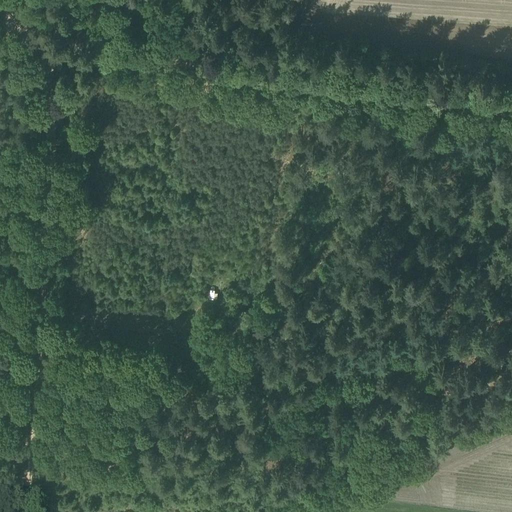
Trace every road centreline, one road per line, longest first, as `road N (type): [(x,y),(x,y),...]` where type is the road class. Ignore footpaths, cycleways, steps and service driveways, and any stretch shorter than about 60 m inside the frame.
road 1 (track): [(14,15),(42,51),(52,138),(34,511)]
road 2 (track): [(511,315),(471,341),(340,374),(210,367),(176,351),(35,348)]
road 3 (track): [(511,105),(42,51)]
